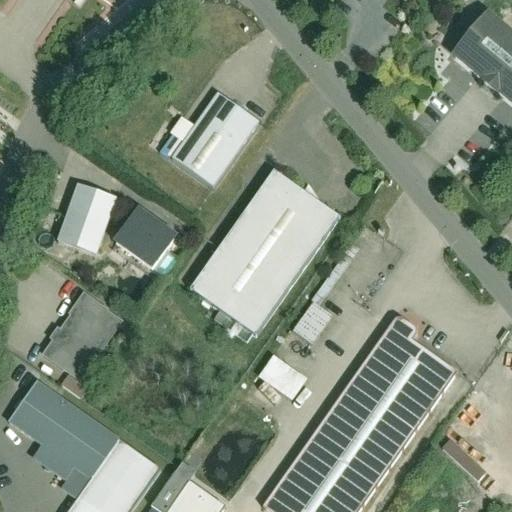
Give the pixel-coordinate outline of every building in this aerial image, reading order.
[(511,43),(486,22),(453,61),(511,111),(511,43)] [(253,124),(219,103),(180,165),(213,186),(253,124)] [(340,206),(281,165),(193,294),(252,335),(340,206)] [(78,189),(59,245),(95,257),(114,201),(78,189)] [(140,222),(117,256),(153,281),(176,247),(140,222)] [(126,325),(86,298),(43,358),(82,386),(126,325)] [(315,347),(335,318),(315,304),(295,333),(315,347)] [(354,511),(452,367),(391,327),(267,511),(354,511)] [(276,358),(262,380),(296,404),(311,382),(276,358)] [(119,443),(40,388),(13,427),(36,443),(28,454),(71,485),(79,474),(92,483),(119,443)] [(131,511),(160,472),(119,443),(92,483),(70,511),(131,511)] [(384,490),(394,496),(412,466),(401,460),(384,490)] [(153,511),(225,511),(230,505),(194,483),(200,474),(181,462),(152,511),(153,511)]
